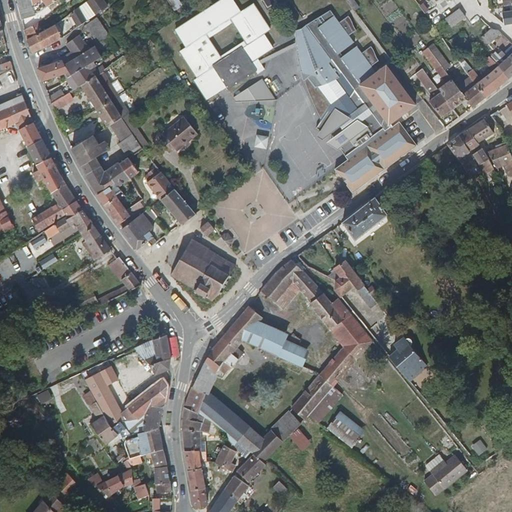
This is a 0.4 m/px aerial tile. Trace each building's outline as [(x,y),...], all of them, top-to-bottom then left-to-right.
[(17,0),(25,29),(32,25),(37,22),(31,0),(17,0)] [(61,0),(54,0),(51,2),(55,8),(64,3),(61,0)] [(79,27),(95,14),(107,5),(103,0),(88,0),(71,13),(79,27)] [(170,10),(163,0),(158,0),(156,2),(164,14),(170,10)] [(178,0),(166,0),(176,14),(184,8),(178,0)] [(258,59),(273,48),(263,34),(270,30),(269,28),(253,5),(240,13),(230,0),(221,0),(175,30),(186,48),(180,52),(194,75),(191,77),(204,97),(214,91),(211,87),(221,80),(224,83),(229,90),(256,72),(258,75),(265,70),(258,59)] [(296,0),(289,0),(297,10),(304,20),(324,7),(319,0),(303,0),(298,3),(296,0)] [(353,0),(346,0),(354,10),(358,7),(353,0)] [(55,8),(51,2),(47,5),(51,11),(55,8)] [(450,26),(465,16),(458,6),(444,15),(450,26)] [(433,9),(428,15),(435,20),(440,15),(433,9)] [(353,111),(351,113),(338,124),(343,130),(332,138),(344,155),(353,149),(357,154),(334,169),(352,193),(391,164),(416,145),(398,121),(391,127),(389,123),(414,105),(386,67),(377,74),(372,66),(377,61),(375,58),(374,55),(374,52),(373,48),(370,46),(362,53),(357,47),(342,57),(339,60),(336,55),(340,53),(354,43),(349,35),(355,31),(351,25),(351,20),(348,16),(339,21),(330,10),(307,26),(302,29),(299,30),(296,31),(296,42),(297,44),(297,47),(298,56),(301,72),(304,81),(308,78),(315,88),(319,87),(324,85),(328,83),(329,82),(337,77),(335,75),(339,73),(352,90),(347,99),(351,105),(350,107),(353,111)] [(64,37),(79,27),(71,13),(55,24),(37,34),(44,48),(64,37)] [(109,35),(97,16),(85,25),(97,44),(109,35)] [(491,29),(481,19),(472,26),(465,32),(471,38),(475,35),(472,31),(478,27),(484,36),(491,29)] [(25,29),(28,39),(36,34),(32,25),(25,29)] [(498,30),(491,29),(484,36),(482,38),(489,45),(491,43),(499,36),(501,33),(498,30)] [(33,53),(44,48),(37,34),(36,34),(28,39),(33,53)] [(83,67),(88,64),(97,58),(102,55),(105,60),(118,49),(109,35),(97,44),(90,50),(79,35),(67,44),(76,57),(83,67)] [(450,41),(446,43),(453,53),(456,50),(450,41)] [(297,44),(260,62),(262,65),(297,47),(297,44)] [(508,58),(511,63),(511,47),(504,54),(502,51),(498,56),(503,61),(508,58)] [(438,90),(452,109),(466,99),(463,95),(445,71),(431,52),(428,48),(422,52),(446,84),(438,90)] [(436,48),(431,52),(445,71),(451,67),(436,48)] [(491,58),(498,66),(503,61),(498,56),(496,53),(491,58)] [(71,75),(83,67),(76,57),(72,60),(69,55),(61,58),(62,60),(68,74),(70,77),(72,77),(71,75)] [(476,85),(485,97),(500,86),(508,78),(498,66),(491,58),(490,57),(484,62),(489,67),(492,65),(495,69),(481,81),(473,69),(468,73),(476,85)] [(458,61),(468,73),(473,69),(462,58),(458,61)] [(498,66),(508,78),(511,74),(511,63),(508,58),(503,61),(498,66)] [(68,74),(62,60),(38,68),(44,81),(68,74)] [(13,68),(11,61),(2,65),(4,70),(13,68)] [(81,85),(95,76),(88,64),(83,67),(71,75),(72,77),(79,86),(81,85)] [(441,117),(452,109),(438,90),(423,69),(416,74),(434,98),(430,102),(441,117)] [(97,109),(118,96),(103,73),(96,76),(95,76),(81,85),(97,109)] [(211,87),(214,91),(224,83),(221,80),(211,87)] [(262,80),(234,98),(238,103),(276,101),(262,80)] [(466,99),(472,107),(485,97),(476,85),(463,95),(466,99)] [(50,97),(52,104),(63,97),(65,95),(61,90),(50,97)] [(0,112),(8,109),(25,102),(23,96),(0,105),(0,112)] [(123,120),(131,115),(118,96),(97,109),(108,126),(110,125),(121,118),(123,120)] [(329,110),(338,124),(351,113),(353,111),(350,107),(351,105),(347,99),(344,96),(327,108),(329,110)] [(63,97),(52,104),(57,110),(67,104),(63,97)] [(31,115),(25,102),(8,109),(14,124),(17,123),(31,115)] [(0,129),(14,124),(8,109),(0,112),(0,129)] [(314,127),(325,134),(338,124),(329,110),(314,127)] [(509,128),(498,112),(491,116),(502,132),(509,128)] [(34,123),(31,115),(17,123),(20,130),(34,123)] [(132,134),(141,148),(147,143),(135,125),(136,123),(131,115),(123,120),(132,134)] [(120,142),(132,134),(123,120),(121,118),(110,125),(120,142)] [(183,119),(164,134),(165,135),(158,141),(169,154),(175,148),(177,150),(196,134),(183,119)] [(494,133),(485,120),(468,130),(478,143),(494,133)] [(38,131),(34,123),(20,130),(24,139),(38,131)] [(478,143),(468,130),(447,144),(466,171),(474,166),(466,154),(475,148),(480,145),(478,143)] [(38,131),(24,139),(28,147),(35,143),(42,139),(38,131)] [(81,133),(68,141),(71,149),(86,140),(81,133)] [(129,158),(142,149),(141,148),(132,134),(120,142),(119,143),(129,158)] [(261,148),(263,137),(250,135),(249,146),(261,148)] [(35,143),(28,147),(37,166),(52,158),(42,139),(35,143)] [(71,149),(81,166),(96,157),(86,140),(71,149)] [(511,156),(507,144),(490,151),(497,169),(507,165),(511,174),(511,156)] [(482,149),(478,152),(473,155),(480,166),(490,160),(482,149)] [(91,187),(97,196),(111,187),(114,191),(119,188),(130,179),(119,163),(104,172),(96,157),(81,166),(91,187)] [(52,158),(37,166),(39,170),(55,163),(52,158)] [(139,173),(129,158),(119,163),(130,179),(139,173)] [(486,174),(494,169),(490,160),(480,166),(486,174)] [(55,163),(39,170),(34,173),(38,182),(40,181),(45,191),(51,188),(53,191),(66,184),(55,163)] [(146,182),(161,200),(174,189),(160,171),(146,182)] [(51,188),(45,191),(47,195),(51,192),(58,204),(41,214),(48,227),(67,216),(64,210),(77,201),(66,184),(53,191),(51,188)] [(97,196),(119,225),(131,217),(127,211),(120,200),(121,199),(120,196),(118,197),(116,194),(114,191),(111,187),(97,196)] [(175,220),(180,225),(195,214),(174,189),(161,200),(176,218),(175,220)] [(387,215),(375,197),(342,222),(354,240),(387,215)] [(127,211),(131,217),(147,204),(143,198),(127,211)] [(94,227),(77,201),(64,210),(67,216),(69,218),(55,227),(59,233),(75,223),(82,235),(94,227)] [(150,208),(144,212),(151,221),(156,217),(157,217),(150,208)] [(0,214),(0,220),(6,232),(15,227),(7,211),(0,214)] [(48,227),(41,214),(32,220),(39,232),(48,227)] [(122,229),(137,250),(150,240),(151,238),(153,237),(148,231),(153,227),(142,214),(132,223),(122,229)] [(215,230),(210,223),(202,230),(208,237),(215,230)] [(59,233),(55,227),(46,232),(49,238),(59,233)] [(220,236),(229,246),(232,243),(233,239),(228,233),(224,234),(220,236)] [(150,240),(153,244),(161,239),(157,234),(153,237),(151,238),(150,240)] [(235,264),(190,240),(170,275),(215,301),(235,264)] [(140,286),(118,258),(110,265),(126,286),(108,296),(111,301),(112,300),(129,292),(133,289),(140,286)] [(278,272),(262,291),(275,301),(292,282),(300,291),(315,308),(314,310),(329,327),(344,347),(321,375),(334,387),(373,342),(338,299),(333,303),(292,261),(278,272)] [(333,269),(335,272),(340,277),(351,269),(344,261),(333,269)] [(340,277),(337,279),(347,292),(354,286),(356,289),(359,290),(364,286),(351,269),(340,277)] [(335,281),(334,289),(341,296),(347,292),(337,279),(335,281)] [(292,282),(275,301),(285,310),(300,291),(292,282)] [(368,291),(373,298),(377,294),(372,287),(368,291)] [(96,297),(90,300),(93,311),(99,307),(97,303),(98,301),(96,297)] [(78,310),(81,317),(84,316),(93,311),(90,300),(80,304),(81,308),(78,310)] [(249,307),(230,330),(244,340),(250,333),(260,321),(262,318),(249,307)] [(76,319),(74,316),(65,320),(67,324),(76,319)] [(250,333),(244,340),(245,340),(279,356),(286,341),(289,334),(260,321),(250,333)] [(212,351),(194,388),(207,394),(209,395),(209,394),(217,375),(226,362),(232,367),(238,359),(232,354),(244,340),(230,330),(219,343),(212,351)] [(156,375),(169,371),(171,359),(167,336),(151,342),(136,348),(151,364),(156,375)] [(404,345),(390,357),(410,382),(428,367),(404,338),(400,341),(404,345)] [(286,341),(279,356),(304,367),(310,351),(286,341)] [(94,375),(111,366),(108,361),(91,369),(94,375)] [(93,376),(86,381),(97,403),(105,417),(114,429),(122,423),(139,420),(145,414),(167,396),(168,387),(163,380),(123,413),(108,386),(119,380),(111,366),(94,375),(93,376)] [(89,370),(82,373),(86,381),(93,376),(89,370)] [(334,387),(321,375),(292,408),(305,420),(308,417),(310,415),(334,387)] [(344,395),(334,387),(310,415),(320,423),(344,395)] [(194,388),(185,408),(195,412),(199,414),(207,394),(194,388)] [(26,394),(21,397),(45,420),(49,424),(54,419),(44,410),(38,405),(30,397),(26,394)] [(204,416),(221,428),(228,433),(246,451),(247,450),(250,454),(251,452),(263,438),(209,394),(209,395),(207,394),(199,414),(204,416)] [(143,433),(159,429),(162,416),(167,396),(145,414),(143,433)] [(38,405),(44,410),(52,405),(49,399),(40,403),(38,405)] [(107,445),(119,435),(114,429),(105,417),(97,403),(86,409),(94,423),(91,425),(107,445)] [(184,418),(183,429),(200,431),(203,423),(202,423),(204,416),(199,414),(195,412),(185,408),(184,414),(184,418)] [(290,412),(263,438),(251,452),(254,454),(263,463),(281,445),(288,452),(297,444),(304,450),(312,442),(298,427),(301,424),(290,412)] [(327,428),(353,448),(364,434),(339,414),(327,428)] [(200,431),(218,435),(221,428),(204,416),(202,423),(203,423),(200,431)] [(119,435),(121,439),(132,436),(122,423),(114,429),(119,435)] [(467,423),(461,425),(465,435),(471,433),(467,423)] [(126,445),(130,459),(133,458),(138,456),(148,454),(164,449),(161,438),(159,429),(143,433),(142,433),(143,436),(127,440),(126,445)] [(184,441),(185,452),(199,451),(202,451),(200,431),(183,429),(184,441)] [(478,455),(487,449),(479,439),(471,445),(478,455)] [(225,445),(216,463),(232,472),(236,465),(233,464),(232,463),(237,452),(228,447),(225,445)] [(152,458),(155,469),(168,468),(165,457),(164,449),(148,454),(149,458),(152,458)] [(187,463),(188,470),(202,467),(201,461),(199,451),(185,452),(187,463)] [(239,470),(238,471),(250,482),(260,472),(266,466),(263,463),(254,454),(248,461),(239,470)] [(447,463),(440,455),(427,466),(434,474),(425,481),(436,495),(445,488),(446,489),(467,471),(455,456),(447,463)] [(190,478),(192,490),(205,487),(202,467),(188,470),(190,478)] [(155,469),(156,485),(170,483),(169,475),(168,468),(155,469)] [(105,483),(98,486),(110,497),(112,495),(124,487),(135,484),(134,478),(132,469),(127,471),(105,483)] [(89,494),(67,472),(56,485),(67,496),(75,488),(86,497),(89,494)] [(98,474),(90,478),(98,486),(105,483),(98,474)] [(235,476),(225,491),(238,500),(250,486),(235,476)] [(282,495),(288,489),(280,481),(274,487),(282,495)] [(158,494),(172,492),(171,483),(170,483),(156,485),(158,494)] [(135,488),(139,499),(149,495),(145,484),(135,488)] [(195,508),(197,508),(209,505),(208,502),(205,487),(192,490),(194,499),(195,508)] [(56,511),(63,504),(51,491),(34,511),(56,511)] [(225,491),(210,511),(229,511),(238,500),(225,491)] [(153,499),(153,509),(153,511),(171,511),(160,511),(160,499),(153,499)] [(445,511),(429,499),(424,504),(434,511),(445,511)]
